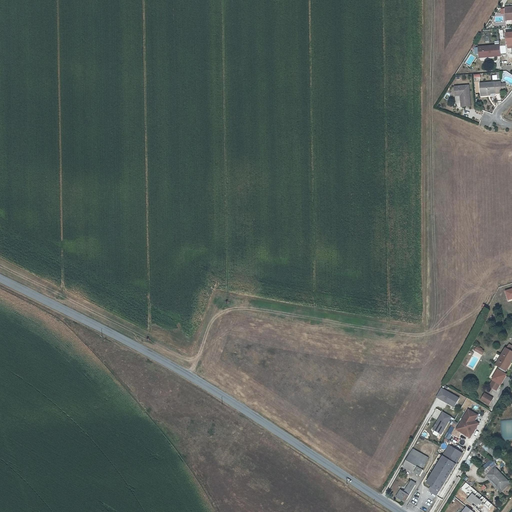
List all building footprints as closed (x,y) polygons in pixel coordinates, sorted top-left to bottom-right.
[(511,18),(511,6),(503,8),(503,9),(504,13),(504,19),(511,19),(511,18)] [(490,60),(490,63),(502,62),(501,51),(479,52),(480,61),(490,60)] [(481,94),(490,93),(504,92),(504,90),(504,83),(503,81),(480,83),(481,94)] [(468,86),(454,88),(455,98),(461,97),(462,108),(470,107),(468,86)] [(511,352),(507,349),(506,348),(496,364),(500,366),(505,369),(510,360),(511,360),(511,352)] [(505,369),(500,366),(493,379),(495,380),(503,385),(509,375),(504,373),(506,370),(505,369)] [(503,385),(495,380),(491,386),(499,391),(503,385)] [(461,399),(442,388),(437,397),(456,408),(461,399)] [(488,404),(492,398),(484,393),(480,399),(488,404)] [(469,410),(456,429),(470,439),(480,424),(476,421),(479,416),(469,410)] [(443,412),(432,428),(442,434),(453,418),(443,412)] [(502,440),(511,439),(511,419),(501,420),(502,440)] [(485,443),(482,447),(490,454),(493,450),(485,443)] [(462,454),(449,446),(426,483),(431,486),(429,489),(430,491),(436,495),(462,454)] [(428,458),(413,449),(411,454),(425,463),(428,458)] [(425,463),(411,454),(408,459),(422,467),(425,463)] [(408,459),(404,466),(420,475),(423,471),(421,469),(422,467),(408,459)] [(468,459),(464,465),(470,468),(473,462),(468,459)] [(501,489),(508,481),(492,465),(484,472),(501,489)] [(403,490),(402,492),(400,491),(396,497),(405,502),(415,485),(410,481),(405,491),(403,490)]
